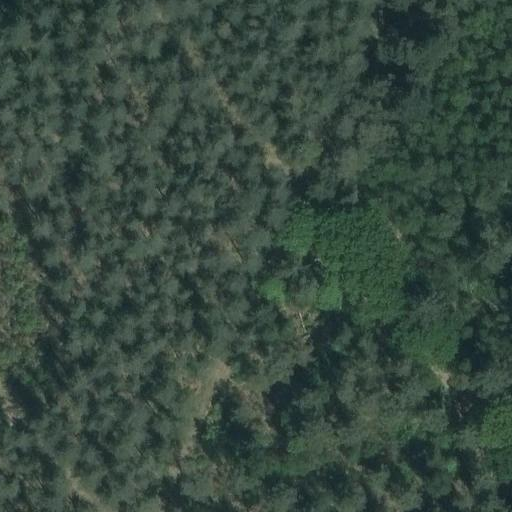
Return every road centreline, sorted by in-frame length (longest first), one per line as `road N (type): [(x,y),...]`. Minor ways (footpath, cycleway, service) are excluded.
road 1 (track): [(511,471),(142,0)]
road 2 (track): [(382,0),(147,511)]
road 3 (track): [(0,410),(82,511)]
